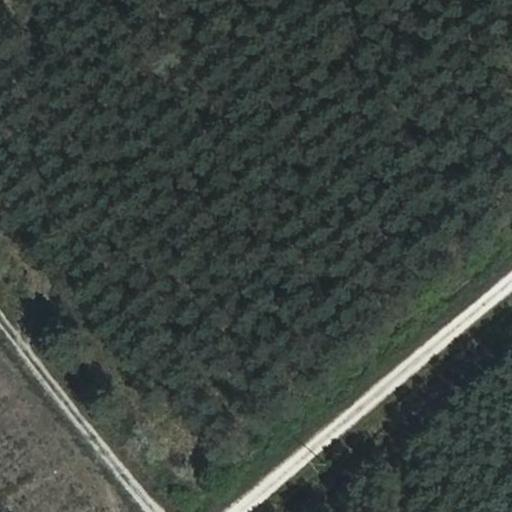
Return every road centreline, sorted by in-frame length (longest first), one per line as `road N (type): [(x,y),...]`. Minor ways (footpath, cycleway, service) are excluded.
road 1 (track): [(235,511),(511,278)]
road 2 (track): [(166,511),(0,309)]
